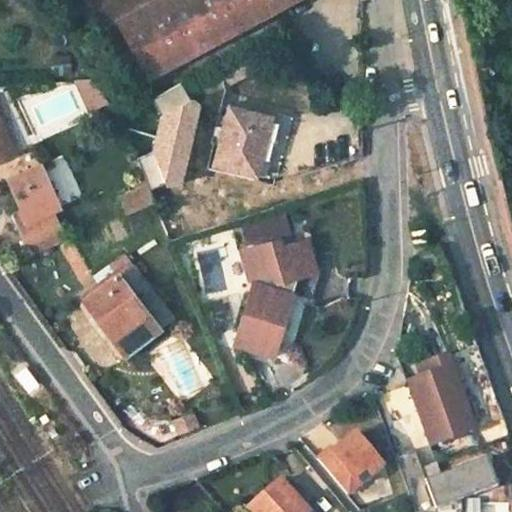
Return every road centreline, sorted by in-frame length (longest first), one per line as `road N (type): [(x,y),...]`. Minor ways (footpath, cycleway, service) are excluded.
road 1 (unclassified): [(438,89),(381,99),(389,204),(380,327),(335,391),(270,436),(124,478)]
road 2 (primary): [(438,89),(511,355)]
road 3 (unclassified): [(124,478),(106,438),(0,288)]
road 4 (unknown): [(386,165),(217,190),(198,182),(185,163)]
